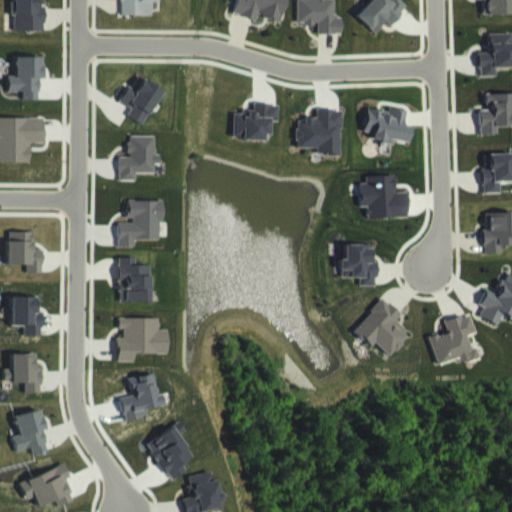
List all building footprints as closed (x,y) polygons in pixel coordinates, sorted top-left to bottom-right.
[(149,30),(149,16),(154,16),(154,0),(119,0),(119,30),(149,30)] [(288,6),(267,1),(267,0),(246,0),(244,7),(237,5),(231,28),(255,34),(256,30),(280,36),(288,6)] [(511,28),(510,0),(474,0),(475,13),(483,13),(484,29),(511,28)] [(395,10),(389,16),(378,5),(355,30),(374,48),(386,35),(389,39),(406,21),(395,10)] [(41,6),(11,6),(11,30),(13,30),(13,45),(43,45),(43,21),(41,21),(41,6)] [(297,12),(297,39),(318,39),(318,48),(341,48),(341,32),(334,32),(334,13),(325,13),(325,9),(315,9),(315,12),(297,12)] [(511,80),(511,47),(488,48),(488,66),(478,67),(478,90),(495,90),(495,82),(511,80)] [(22,107),(22,114),(38,114),(38,93),(42,93),(41,71),(14,71),(14,90),(7,90),(7,107),(22,107)] [(117,115),(130,123),(125,130),(139,139),(160,105),(137,91),(130,103),(126,100),(117,115)] [(511,140),(511,107),(485,108),(485,124),(479,124),(480,149),(497,148),(496,141),(511,140)] [(231,128),(231,153),(263,154),(263,148),(269,148),(269,135),(277,135),(277,119),(252,118),(252,125),(241,124),(241,128),(231,128)] [(406,125),(389,122),(388,126),(367,122),(363,146),(372,147),(370,154),(392,158),(393,154),(409,157),(412,140),(404,138),(406,125)] [(341,125),(317,124),(316,133),(296,132),(296,162),(317,163),(316,168),(340,169),(341,125)] [(0,176),(28,177),(29,157),(42,157),(42,133),(0,132),(0,176)] [(153,150),(126,151),(126,172),(116,172),(117,195),(133,195),(133,187),(152,187),(152,178),(158,178),(158,169),(153,169),(153,150)] [(511,179),(511,167),(486,168),(487,183),(482,183),(483,208),(500,207),(500,196),(511,196),(511,179)] [(408,232),(408,207),(395,207),(395,190),(367,190),(367,198),(360,198),(360,221),(367,221),(367,232),(408,232)] [(133,253),(159,254),(159,215),(126,215),(126,236),(117,236),(116,261),(133,261),(133,253)] [(511,226),(486,227),(487,243),(483,243),(484,268),(502,267),(502,260),(511,259),(511,226)] [(7,279),(26,279),(26,287),(41,287),(41,264),(33,264),(33,246),(7,246),(7,279)] [(372,259),(343,259),(343,273),(339,273),(339,292),(358,292),(358,300),(375,300),(375,275),(371,275),(372,259)] [(148,279),(134,280),(134,272),(117,272),(117,317),(148,316),(148,279)] [(511,289),(508,288),(505,295),(500,293),(494,307),(487,304),(479,319),(484,321),(479,331),(497,339),(502,329),(511,333),(511,330),(511,289)] [(38,311),(11,311),(10,340),(23,340),(23,350),(41,350),(41,326),(38,326),(38,311)] [(388,370),(408,350),(393,335),(399,329),(383,312),(352,344),(369,361),(373,356),(388,370)] [(427,352),(436,379),(456,373),(457,377),(466,375),(468,380),(479,377),(474,361),(470,362),(466,350),(476,347),(470,327),(444,335),(447,346),(427,352)] [(158,333),(118,332),(118,343),(122,343),(122,353),(116,352),(116,376),(133,376),(133,368),(166,368),(167,344),(158,344),(158,333)] [(11,368),(11,384),(4,384),(3,397),(25,397),(25,407),(41,408),(41,384),(36,384),(36,369),(11,368)] [(14,430),(19,449),(13,451),(17,467),(32,463),(33,469),(49,465),(39,424),(14,430)] [(169,495),(185,485),(180,478),(191,471),(177,450),(184,445),(178,436),(145,457),(169,495)] [(34,511),(72,511),(66,493),(70,492),(65,479),(19,496),(25,511),(31,511),(34,511)] [(187,511),(218,511),(213,485),(185,490),(189,511),(187,511)]
